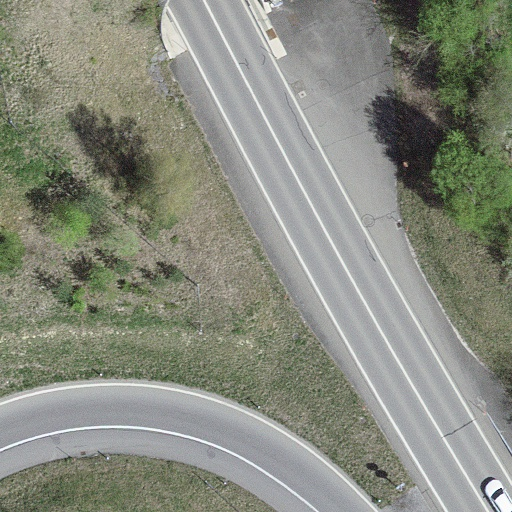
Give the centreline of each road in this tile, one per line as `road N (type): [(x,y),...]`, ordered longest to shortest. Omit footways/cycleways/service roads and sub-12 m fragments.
road 1 (trunk): [(488,511),(203,0)]
road 2 (trunk): [(0,428),(99,407),(192,418),(279,457),(347,511)]
